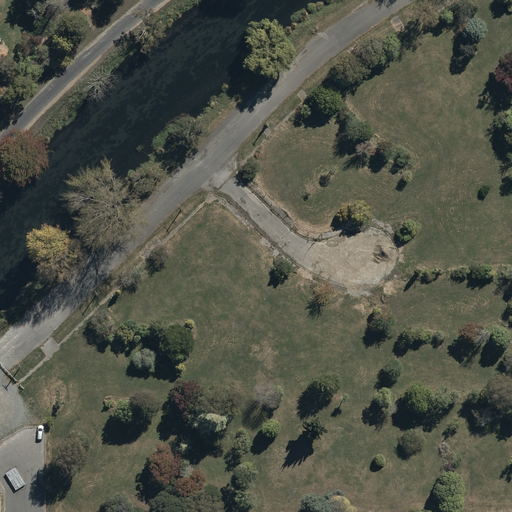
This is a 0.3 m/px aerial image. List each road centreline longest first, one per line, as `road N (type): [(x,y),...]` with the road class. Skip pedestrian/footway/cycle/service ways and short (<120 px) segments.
road 1 (track): [(0,360),(208,163)]
road 2 (track): [(208,163),(333,36),(395,0)]
road 3 (track): [(364,255),(308,254),(208,163)]
